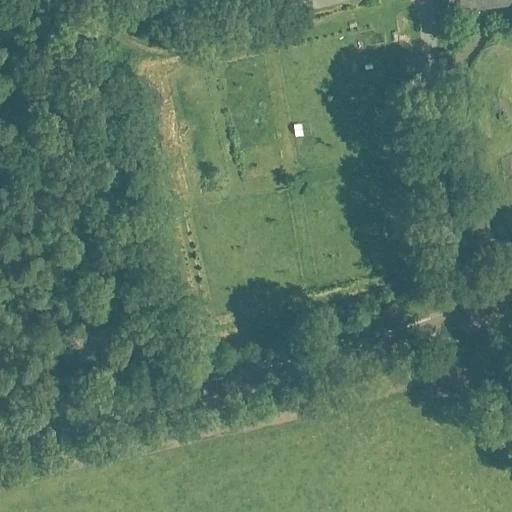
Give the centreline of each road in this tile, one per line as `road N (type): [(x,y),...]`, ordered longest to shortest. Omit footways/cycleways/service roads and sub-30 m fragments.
road 1 (unclassified): [(0,439),(257,379),(511,303)]
road 2 (track): [(53,0),(132,49),(315,0)]
